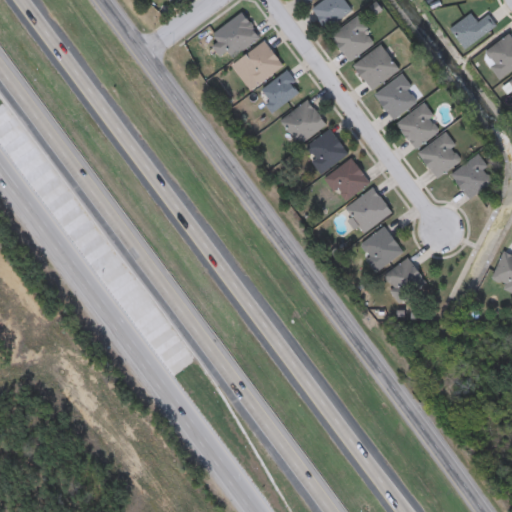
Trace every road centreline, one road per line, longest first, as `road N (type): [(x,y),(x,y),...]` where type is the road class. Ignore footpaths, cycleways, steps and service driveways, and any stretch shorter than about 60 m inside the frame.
road 1 (motorway): [(406,511),(21,0)]
road 2 (secondary): [(484,511),(101,0)]
road 3 (motorway): [(0,65),(328,511)]
road 4 (secondary): [(15,196),(244,506)]
road 5 (residential): [(439,231),(275,0)]
